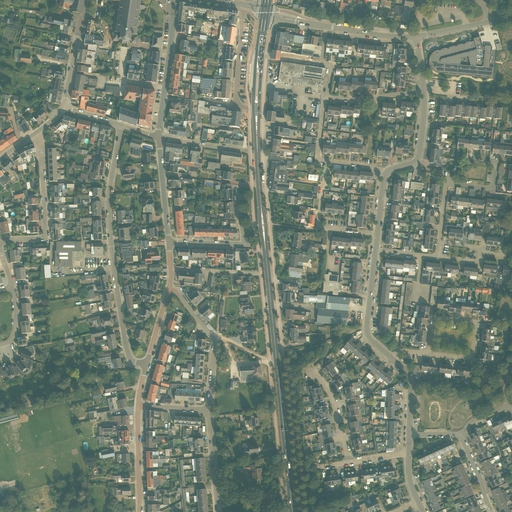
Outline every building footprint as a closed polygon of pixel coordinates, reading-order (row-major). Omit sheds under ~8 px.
[(72,12),(81,14),(82,14),(84,0),(61,0),(59,7),(63,8),(64,8),(66,9),(69,9),(72,10),(72,12)] [(119,42),(120,40),(123,43),(127,44),(131,41),(131,42),(131,44),(137,44),(138,36),(137,36),(137,35),(138,35),(137,35),(137,31),(138,31),(138,30),(137,30),(138,26),(139,27),(139,26),(139,24),(139,22),(138,21),(139,18),(140,18),(140,17),(139,17),(139,15),(140,13),(140,14),(141,13),(140,13),(141,9),(141,10),(142,10),(142,9),(143,9),(144,10),(144,9),(145,8),(146,9),(146,8),(145,8),(145,6),(146,6),(145,6),(144,5),(145,4),(144,4),(142,4),(143,3),(142,3),(142,4),(141,4),(141,0),(142,0),(112,0),(112,1),(119,2),(118,5),(119,5),(118,5),(118,6),(119,6),(118,10),(117,10),(118,11),(118,14),(117,14),(117,15),(118,15),(117,19),(116,18),(116,19),(117,19),(116,19),(116,23),(115,23),(116,24),(116,27),(115,27),(115,28),(116,28),(115,32),(114,32),(115,32),(115,35),(114,35),(113,41),(119,42)] [(293,4),(293,0),(282,0),(282,4),(286,5),(286,2),(288,3),(288,6),(291,7),(291,6),(293,6),(292,8),(307,10),(308,6),(293,4)] [(404,0),(405,3),(404,6),(409,7),(408,10),(412,11),(413,0),(404,0)] [(188,11),(188,10),(189,5),(186,4),(180,3),(179,13),(188,14),(188,11)] [(194,18),(195,12),(198,12),(199,6),(191,5),(190,10),(188,10),(188,11),(188,14),(188,17),(194,18)] [(207,18),(212,18),(214,8),(211,8),(199,6),(198,12),(199,12),(207,14),(206,18),(207,18)] [(226,10),(218,9),(214,8),(212,18),(217,19),(218,19),(217,22),(224,23),(225,17),(225,16),(226,10)] [(364,9),(361,8),(360,19),(369,20),(369,16),(363,15),(364,9)] [(238,11),(226,10),(225,16),(225,17),(232,18),(231,25),(236,26),(238,11)] [(189,26),(193,26),(193,23),(187,22),(188,17),(188,14),(179,13),(178,25),(189,26)] [(44,22),(53,24),(60,26),(72,28),(74,21),(69,20),(54,17),(54,18),(45,17),(44,21),(44,22)] [(88,21),(84,45),(93,46),(103,46),(104,37),(94,37),(94,36),(91,35),(90,35),(91,30),(93,30),(95,22),(88,21)] [(178,25),(177,33),(188,34),(189,26),(178,25)] [(61,30),(61,33),(71,35),(72,28),(60,26),(59,30),(61,30)] [(234,44),(235,37),(236,29),(235,29),(229,28),(221,27),(219,42),(221,42),(221,43),(226,44),(233,45),(233,44),(234,44)] [(284,34),(277,32),(275,39),(283,41),(291,42),(302,44),(303,40),(304,37),(288,35),(288,34),(288,33),(285,33),(284,33),(284,34)] [(70,39),(58,37),(57,40),(58,40),(57,44),(69,47),(68,47),(69,46),(69,45),(70,43),(69,43),(70,39)] [(302,44),(303,44),(315,46),(317,46),(318,38),(315,38),(315,37),(315,38),(309,37),(308,41),(303,40),(302,44)] [(489,77),(492,77),(493,68),(490,68),(491,63),(490,63),(490,60),(491,60),(491,55),(491,51),(492,51),(492,47),(485,46),(485,48),(483,48),(483,47),(480,37),(477,38),(473,39),(474,41),(470,42),(466,43),(462,44),(458,45),(458,46),(454,47),(454,46),(450,47),(450,48),(446,49),(446,48),(441,49),(442,50),(438,51),(438,50),(437,51),(434,52),(433,53),(430,56),(430,57),(429,60),(429,62),(429,63),(429,64),(431,67),(433,70),(434,71),(437,73),(439,73),(439,72),(443,73),(448,74),(448,73),(452,74),(456,75),(456,74),(460,74),(460,75),(464,75),(468,75),(468,76),(473,76),(473,75),(477,76),(476,76),(481,77),(481,76),(485,77),(489,78),(489,77)] [(290,47),(291,42),(283,41),(275,39),(274,45),(287,47),(288,47),(290,47)] [(179,51),(187,52),(188,51),(196,52),(197,46),(189,45),(189,42),(181,41),(179,51)] [(346,42),(344,55),(351,55),(354,56),(355,46),(352,46),(352,42),(346,42),(346,41),(346,42)] [(55,47),(54,51),(67,54),(69,47),(57,44),(50,43),(49,46),(55,47)] [(221,48),(223,48),(226,48),(226,52),(225,60),(227,61),(232,61),(233,57),(233,53),(233,52),(233,48),(233,46),(233,45),(226,44),(221,43),(221,48)] [(407,51),(407,50),(403,50),(404,45),(394,44),(393,49),(394,50),(393,55),(396,56),(406,57),(406,56),(405,56),(406,51),(407,51)] [(287,50),(288,47),(287,47),(274,45),(274,51),(284,53),(290,53),(291,51),(287,50)] [(363,55),(364,45),(358,45),(358,46),(355,46),(354,56),(356,56),(357,56),(357,54),(363,55)] [(376,56),(375,58),(382,59),(385,59),(386,53),(386,49),(383,49),(383,47),(377,47),(377,46),(376,56)] [(86,64),(91,65),(91,61),(94,62),(94,61),(95,59),(95,53),(87,51),(79,50),(78,50),(79,50),(78,54),(78,56),(77,58),(77,62),(77,63),(86,64)] [(131,61),(135,61),(139,62),(139,59),(136,58),(137,51),(132,51),(131,61)] [(281,61),(281,62),(300,64),(318,67),(320,58),(313,57),(301,55),(295,54),(290,53),(284,53),(274,51),(272,51),(271,59),(281,61)] [(152,57),(151,61),(159,62),(160,53),(152,52),(152,53),(149,52),(148,56),(152,57)] [(67,55),(62,53),(58,53),(57,56),(54,55),(54,58),(66,61),(67,55)] [(31,56),(26,56),(21,55),(21,56),(20,62),(20,63),(25,63),(30,64),(31,56)] [(184,63),(185,63),(186,56),(180,56),(174,55),(174,57),(173,62),(181,63),(184,63)] [(406,57),(396,56),(395,62),(393,62),(392,65),(401,65),(402,62),(406,63),(406,62),(405,62),(405,57),(406,57)] [(231,70),(232,64),(227,63),(227,61),(225,60),(222,60),(221,66),(223,66),(223,69),(231,70)] [(180,69),(183,70),(184,63),(181,63),(173,62),(172,68),(180,69)] [(278,82),(283,83),(297,85),(306,86),(306,87),(311,88),(311,92),(317,93),(322,94),(323,89),(326,69),(321,68),(318,68),(318,67),(300,64),(281,62),(278,82)] [(401,68),(401,65),(392,65),(392,67),(397,68),(396,74),(405,75),(406,75),(405,75),(406,69),(401,68)] [(63,72),(63,73),(55,71),(51,70),(47,69),(46,70),(43,69),(41,76),(50,78),(50,77),(55,78),(62,79),(63,72)] [(126,69),(125,75),(127,75),(127,79),(133,80),(134,70),(129,69),(128,69),(126,69)] [(220,80),(230,81),(231,70),(223,69),(222,77),(214,76),(213,79),(220,80)] [(191,91),(195,91),(199,91),(199,89),(200,89),(201,78),(201,76),(193,76),(191,86),(191,91)] [(55,78),(54,84),(63,86),(63,85),(64,80),(62,79),(55,78)] [(230,85),(230,81),(220,80),(213,79),(201,78),(200,89),(207,90),(216,91),(215,92),(229,93),(230,85)] [(143,90),(144,90),(144,88),(137,87),(135,97),(136,97),(140,98),(141,98),(141,95),(143,95),(143,90)] [(169,95),(179,96),(180,90),(178,89),(170,88),(169,95)] [(52,100),(51,103),(60,104),(62,92),(53,90),(49,90),(48,94),(51,94),(50,100),(52,100)] [(72,95),(71,99),(78,100),(79,96),(82,96),(80,108),(85,110),(86,104),(87,104),(87,101),(88,101),(89,91),(86,91),(86,90),(83,90),(83,92),(74,91),(72,91),(72,95)] [(214,99),(214,98),(229,99),(229,93),(215,92),(216,91),(207,90),(207,94),(213,94),(212,99),(214,99)] [(190,101),(191,101),(190,110),(190,115),(188,115),(188,122),(196,123),(197,118),(197,113),(198,101),(194,100),(195,91),(191,91),(190,96),(190,100),(190,101)] [(269,102),(277,103),(277,105),(282,105),(282,99),(286,100),(287,94),(278,93),(270,92),(269,102)] [(143,96),(142,103),(153,105),(154,97),(143,96)] [(55,109),(51,106),(44,101),(42,104),(49,109),(53,111),(55,109)] [(181,109),(187,109),(188,103),(180,103),(180,102),(171,101),(170,107),(169,112),(181,114),(181,109)] [(198,101),(197,113),(202,114),(210,115),(210,113),(212,114),(211,127),(219,128),(219,125),(234,127),(239,128),(240,121),(241,115),(239,113),(229,111),(229,109),(210,106),(210,108),(204,108),(205,102),(198,101)] [(401,101),(401,107),(400,109),(398,108),(397,117),(399,117),(400,116),(406,117),(406,112),(407,102),(407,103),(402,102),(402,101),(401,101)] [(379,107),(379,115),(381,115),(382,113),(388,113),(389,103),(389,104),(383,103),(383,102),(382,107),(379,107)] [(407,102),(406,112),(416,113),(416,108),(413,108),(414,103),(413,103),(413,104),(408,103),(408,102),(407,102)] [(466,103),(462,102),(461,106),(456,105),(456,107),(455,116),(461,117),(461,114),(464,114),(464,117),(470,118),(471,107),(466,106),(466,105),(466,103)] [(105,116),(106,114),(109,115),(111,110),(107,109),(108,108),(104,107),(104,105),(96,103),(95,105),(88,103),(86,111),(105,116)] [(142,103),(141,111),(152,112),(153,105),(142,103)] [(398,108),(395,108),(395,104),(395,105),(389,104),(389,103),(388,113),(388,117),(397,118),(397,117),(398,108)] [(439,117),(444,118),(445,118),(445,114),(449,114),(448,118),(455,118),(455,116),(456,107),(450,107),(450,105),(451,105),(451,103),(446,103),(446,106),(440,106),(439,117)] [(482,105),(477,104),(477,108),(471,107),(470,118),(476,119),(476,116),(480,116),(479,119),(486,120),(486,118),(487,109),(486,109),(481,108),(481,107),(482,107),(482,105)] [(502,109),(498,108),(496,108),(497,107),(497,104),(493,104),(492,107),(487,107),(486,109),(487,109),(486,118),(492,119),(492,115),(495,116),(495,119),(501,119),(502,109)] [(48,112),(44,108),(43,107),(41,110),(41,109),(37,112),(38,113),(33,117),(33,118),(31,120),(34,123),(36,121),(39,123),(42,120),(46,116),(45,114),(48,112)] [(140,118),(151,120),(152,112),(141,111),(140,118)] [(267,122),(275,123),(275,122),(283,123),(284,115),(276,114),(276,112),(268,111),(267,122)] [(68,126),(70,118),(63,116),(63,120),(61,119),(53,126),(57,130),(60,127),(62,126),(64,126),(64,125),(68,126)] [(307,128),(311,128),(312,123),(317,124),(318,119),(303,117),(302,122),(307,122),(307,128)] [(73,131),(75,124),(76,119),(70,118),(68,126),(67,129),(73,131)] [(151,120),(140,118),(139,125),(138,126),(139,126),(150,127),(151,120)] [(25,122),(22,124),(19,120),(16,121),(17,127),(20,133),(24,131),(25,133),(30,131),(25,122)] [(78,120),(76,129),(80,130),(78,139),(80,139),(85,122),(78,120)] [(178,135),(185,136),(185,133),(189,133),(189,128),(190,126),(186,126),(187,122),(180,121),(179,125),(179,128),(178,135)] [(89,132),(90,128),(91,123),(85,122),(80,139),(83,140),(86,131),(89,132)] [(93,123),(91,132),(92,132),(91,138),(90,143),(94,144),(97,133),(100,125),(93,123)] [(179,125),(173,124),(168,124),(167,130),(170,131),(170,134),(178,135),(179,128),(179,125)] [(112,128),(106,127),(103,141),(102,145),(106,146),(109,136),(112,128)] [(290,130),(283,129),(280,128),(275,127),(275,128),(274,135),(282,136),(288,137),(290,130)] [(433,130),(433,137),(441,138),(447,139),(447,135),(445,135),(445,132),(446,128),(437,127),(437,131),(433,130)] [(234,130),(219,128),(219,131),(216,130),(216,133),(215,135),(218,138),(219,136),(221,136),(221,133),(226,134),(225,142),(229,143),(229,144),(237,145),(237,141),(233,141),(234,137),(235,137),(235,135),(233,134),(233,132),(234,130)] [(12,133),(9,136),(7,132),(4,134),(4,136),(3,136),(9,146),(17,140),(12,133)] [(244,138),(243,138),(243,137),(242,135),(241,134),(240,134),(239,134),(236,133),(235,135),(235,137),(234,137),(233,141),(237,141),(237,145),(243,146),(244,138)] [(3,136),(1,138),(1,137),(0,137),(0,141),(3,146),(2,147),(4,149),(9,146),(3,136)] [(465,137),(458,136),(456,152),(459,152),(460,147),(463,148),(463,149),(464,140),(465,137)] [(435,144),(435,147),(443,148),(444,142),(441,142),(441,138),(433,137),(432,144),(435,144)] [(137,156),(141,142),(132,139),(129,147),(133,148),(131,155),(137,156)] [(490,151),(491,146),(491,139),(485,139),(484,140),(485,140),(483,155),(486,155),(486,150),(490,151)] [(396,148),(396,149),(395,155),(396,155),(396,154),(401,154),(401,155),(403,145),(403,143),(394,141),(393,148),(396,148)] [(478,142),(471,141),(470,153),(472,154),(473,149),(477,149),(476,151),(477,151),(477,149),(478,142)] [(166,144),(165,151),(165,152),(166,152),(174,153),(175,145),(166,144)] [(374,151),(377,151),(377,157),(377,156),(383,157),(382,158),(383,158),(384,148),(378,147),(378,145),(375,144),(374,151)] [(33,145),(24,148),(26,156),(27,156),(29,155),(31,163),(35,162),(33,154),(36,153),(33,145)] [(173,157),(174,157),(181,159),(183,146),(175,145),(174,153),(173,157)] [(366,146),(364,146),(362,146),(356,145),(355,153),(361,154),(361,153),(363,154),(365,154),(366,146)] [(412,147),(409,146),(403,145),(401,155),(402,155),(402,154),(407,155),(407,156),(408,156),(408,152),(411,152),(412,147)] [(270,155),(283,157),(284,152),(292,153),(292,149),(272,146),(272,148),(271,151),(270,155)] [(200,149),(191,147),(190,156),(189,160),(181,159),(180,165),(181,165),(186,166),(190,166),(194,167),(198,168),(201,168),(202,164),(198,164),(199,157),(200,149)] [(430,156),(442,157),(443,151),(447,151),(447,148),(443,148),(435,147),(434,150),(431,149),(430,156)] [(27,162),(27,156),(26,156),(24,148),(23,148),(17,153),(20,157),(16,160),(19,165),(22,165),(25,164),(25,162),(27,162)] [(165,163),(167,163),(173,164),(174,157),(173,157),(174,153),(166,152),(165,163)] [(231,166),(232,161),(241,162),(242,154),(222,152),(220,164),(217,163),(216,171),(219,171),(220,164),(231,166)] [(142,154),(143,163),(151,162),(150,154),(142,154)] [(442,158),(442,157),(430,156),(430,163),(433,163),(433,166),(441,167),(441,164),(441,160),(443,160),(443,158),(442,158)] [(94,158),(93,161),(93,163),(90,162),(89,168),(105,170),(105,168),(104,167),(105,163),(102,163),(102,160),(103,159),(94,158)] [(2,166),(5,170),(7,172),(7,171),(10,174),(8,175),(11,179),(17,174),(14,170),(12,172),(10,169),(13,166),(12,164),(8,161),(2,166)] [(287,163),(280,163),(276,162),(272,162),(271,169),(279,170),(286,171),(286,169),(293,169),(293,162),(287,161),(287,163)] [(216,171),(217,163),(208,162),(207,169),(216,171)] [(178,168),(181,168),(181,165),(180,165),(173,164),(167,163),(166,171),(177,173),(178,168)] [(128,180),(131,180),(131,179),(135,179),(134,170),(133,171),(133,167),(125,168),(125,172),(123,172),(124,179),(128,179),(128,180)] [(105,170),(89,168),(88,174),(90,175),(90,178),(91,178),(99,180),(99,176),(102,177),(103,173),(104,173),(105,170)] [(6,177),(3,173),(0,169),(0,181),(4,186),(9,181),(12,184),(13,183),(11,180),(11,179),(8,175),(6,177)] [(278,179),(282,179),(282,174),(286,175),(286,171),(279,170),(271,169),(269,181),(270,181),(278,182),(278,179)] [(232,173),(219,171),(216,171),(216,175),(223,176),(223,180),(231,181),(232,173)] [(169,188),(176,188),(176,187),(180,188),(181,183),(179,183),(180,179),(169,178),(169,182),(170,183),(169,188)] [(269,189),(292,192),(293,186),(289,186),(289,185),(278,184),(278,182),(270,181),(269,189)] [(140,193),(143,193),(148,193),(148,190),(154,189),(153,183),(144,184),(144,187),(139,188),(140,193)] [(231,184),(222,185),(223,190),(224,190),(224,201),(233,200),(232,196),(232,189),(231,189),(231,184)] [(431,189),(431,191),(438,192),(439,191),(439,192),(439,191),(439,186),(428,184),(428,188),(431,189)] [(59,189),(59,186),(52,186),(52,190),(51,191),(51,193),(50,193),(50,198),(63,198),(63,192),(60,193),(60,189),(59,189)] [(89,192),(89,196),(101,197),(102,189),(94,188),(94,189),(91,188),(90,192),(89,192)] [(183,190),(183,191),(174,192),(174,199),(182,198),(184,198),(184,194),(186,194),(186,195),(192,194),(192,189),(183,190)] [(298,198),(293,197),(288,196),(287,204),(297,205),(298,201),(301,201),(301,198),(309,198),(312,199),(313,195),(308,194),(298,193),(298,198)] [(392,200),(399,201),(399,204),(408,205),(408,202),(403,201),(404,195),(393,193),(392,200)] [(26,208),(32,208),(32,205),(34,205),(38,205),(37,194),(28,196),(28,199),(29,205),(21,205),(22,208),(26,208)] [(483,212),(484,201),(485,196),(482,196),(481,201),(478,201),(478,199),(477,211),(483,212)] [(457,206),(458,198),(455,198),(451,197),(451,198),(449,198),(448,198),(447,199),(447,200),(446,202),(451,203),(450,205),(454,205),(453,210),(457,210),(457,209),(457,206)] [(64,205),(64,203),(65,203),(65,205),(67,205),(67,203),(65,203),(65,198),(63,198),(50,198),(50,203),(54,203),(54,206),(64,205)] [(175,206),(183,205),(187,205),(186,202),(189,202),(188,198),(184,198),(182,198),(174,199),(175,206)] [(144,212),(148,212),(153,213),(153,210),(154,201),(150,201),(150,200),(144,200),(144,204),(142,204),(141,205),(141,207),(142,208),(144,208),(144,212)] [(504,209),(506,210),(507,202),(501,201),(501,200),(501,201),(500,201),(499,212),(504,212),(504,209)] [(233,203),(225,203),(226,213),(224,214),(225,215),(234,217),(234,213),(233,203)] [(408,208),(408,205),(399,204),(398,207),(392,206),(391,211),(390,211),(390,212),(391,212),(391,213),(399,213),(402,214),(403,207),(408,208)] [(64,205),(54,206),(54,208),(50,209),(50,214),(60,214),(62,214),(62,208),(64,208),(64,205)] [(291,211),(290,219),(294,220),(298,220),(300,221),(301,221),(301,219),(302,215),(302,213),(306,213),(306,208),(300,207),(294,206),(293,211),(291,211)] [(434,211),(429,210),(425,210),(425,207),(419,206),(414,206),(414,209),(418,210),(418,209),(424,210),(423,216),(426,217),(434,218),(434,211)] [(26,208),(26,211),(26,216),(29,216),(38,216),(38,210),(32,210),(32,208),(26,208)] [(118,212),(118,223),(119,224),(124,223),(124,224),(126,224),(126,223),(132,223),(132,216),(131,216),(125,217),(125,212),(125,211),(118,212)] [(60,219),(60,214),(50,214),(51,219),(54,219),(54,222),(66,221),(66,219),(63,219),(60,219)] [(26,221),(27,225),(33,224),(33,222),(39,221),(38,216),(29,216),(29,219),(27,219),(26,221)] [(0,223),(0,228),(9,227),(8,224),(11,223),(10,218),(5,219),(3,220),(4,222),(0,223)] [(466,229),(465,237),(468,237),(467,239),(473,240),(473,241),(473,240),(474,240),(475,229),(469,228),(470,219),(469,219),(467,218),(466,223),(466,229)] [(66,224),(66,221),(54,222),(54,224),(51,224),(51,230),(60,229),(63,229),(63,224),(66,224)] [(466,229),(466,223),(464,223),(463,227),(460,227),(459,230),(456,230),(455,238),(462,239),(463,229),(466,229)] [(27,231),(30,230),(30,234),(39,233),(39,227),(33,227),(33,224),(27,225),(27,231)] [(474,240),(481,241),(482,231),(485,231),(486,225),(483,225),(482,230),(475,229),(474,240)] [(448,237),(455,238),(456,230),(456,227),(447,226),(446,235),(449,235),(448,237)] [(10,233),(9,228),(9,227),(0,228),(0,230),(1,234),(3,234),(4,237),(12,236),(11,232),(10,233)] [(119,229),(119,237),(120,240),(130,239),(129,228),(119,229)] [(52,241),(57,241),(62,241),(61,234),(60,234),(60,229),(51,230),(51,235),(52,235),(52,241)] [(150,238),(153,238),(157,237),(157,229),(149,229),(149,230),(146,230),(146,233),(146,238),(150,237),(150,238)] [(397,239),(398,236),(398,232),(387,231),(386,237),(385,237),(386,237),(386,238),(397,239)] [(305,239),(305,236),(302,236),(302,234),(295,233),(294,241),(301,242),(302,239),(305,239)] [(490,238),(487,237),(486,245),(492,246),(493,246),(494,238),(494,235),(491,234),(490,238)] [(425,242),(433,243),(433,238),(434,238),(433,238),(433,237),(422,235),(421,235),(420,239),(425,239),(425,242)] [(397,246),(397,241),(397,239),(386,238),(385,244),(393,245),(397,246)] [(298,249),(300,249),(300,248),(303,249),(304,244),(301,244),(301,242),(294,241),(293,248),(298,249)] [(81,242),(80,242),(78,242),(61,242),(56,242),(56,248),(56,251),(55,251),(55,267),(72,267),(85,268),(85,267),(84,267),(84,255),(81,255),(81,252),(81,242)] [(133,263),(132,244),(132,242),(127,243),(120,243),(120,250),(121,250),(122,261),(123,261),(123,263),(133,263)] [(41,245),(41,254),(42,260),(44,260),(44,254),(46,254),(46,257),(50,257),(50,248),(47,248),(46,244),(41,245)] [(41,254),(41,245),(36,245),(33,245),(33,258),(36,258),(36,254),(41,254)] [(10,257),(20,256),(19,251),(21,250),(21,247),(15,248),(15,251),(10,251),(10,257)] [(207,260),(213,261),(212,265),(215,265),(216,261),(216,251),(206,251),(205,258),(208,258),(207,260)] [(226,253),(224,253),(224,251),(216,251),(216,261),(215,265),(218,265),(218,260),(225,261),(225,260),(226,260),(226,259),(226,260),(226,259),(226,253)] [(226,251),(226,253),(226,259),(226,260),(226,259),(232,259),(232,264),(235,265),(235,261),(235,258),(235,256),(233,256),(233,252),(226,251)] [(156,252),(144,253),(146,264),(146,265),(152,264),(152,261),(160,260),(159,253),(156,254),(156,252)] [(248,262),(248,255),(245,255),(245,252),(236,252),(235,252),(235,256),(235,258),(235,261),(237,260),(243,264),(244,263),(248,262)] [(298,255),(292,254),(290,265),(289,265),(289,270),(301,272),(302,266),(297,266),(298,262),(308,264),(309,255),(299,254),(298,255)] [(11,263),(15,263),(16,263),(16,266),(21,265),(22,265),(22,262),(20,262),(20,256),(10,257),(11,263)] [(432,272),(433,264),(426,263),(426,267),(423,266),(422,274),(428,275),(428,271),(432,272)] [(434,264),(433,264),(432,272),(435,272),(435,276),(438,276),(441,276),(442,268),(439,268),(440,265),(434,264),(434,263),(434,264)] [(21,265),(21,268),(16,269),(16,275),(26,274),(25,268),(27,268),(27,265),(22,265),(21,265)] [(45,278),(51,278),(51,277),(53,277),(53,273),(51,274),(50,265),(44,266),(45,278)] [(447,274),(451,274),(452,266),(445,265),(445,269),(442,268),(441,276),(444,277),(447,277),(447,274)] [(461,272),(458,272),(459,267),(453,266),(453,265),(453,266),(452,266),(451,274),(458,275),(457,278),(460,279),(461,272)] [(496,279),(495,281),(498,281),(500,271),(497,271),(497,267),(492,266),(492,265),(491,265),(491,266),(490,266),(489,278),(496,279)] [(498,284),(498,286),(501,286),(502,282),(502,280),(505,281),(506,276),(509,276),(510,267),(503,266),(503,271),(500,271),(498,281),(498,284)] [(464,268),(464,272),(461,272),(460,279),(463,279),(463,275),(466,276),(466,279),(469,280),(470,276),(471,268),(464,268)] [(477,274),(478,269),(472,268),(471,268),(470,276),(477,277),(476,281),(479,281),(480,275),(477,274)] [(184,281),(185,273),(179,273),(178,280),(181,281),(181,286),(186,287),(186,286),(187,281),(184,281)] [(186,286),(194,286),(194,284),(202,285),(203,275),(195,274),(185,273),(184,281),(187,281),(186,286)] [(338,283),(339,276),(331,275),(331,274),(330,273),(329,273),(328,274),(328,275),(324,274),(323,282),(338,283)] [(17,280),(21,280),(22,280),(22,283),(25,283),(28,283),(28,280),(26,280),(26,274),(16,275),(17,280)] [(106,275),(101,276),(99,276),(100,277),(97,277),(97,278),(97,281),(100,280),(101,283),(108,282),(106,275)] [(159,278),(154,277),(147,276),(147,279),(150,280),(150,283),(158,285),(159,278)] [(239,292),(240,295),(247,294),(247,291),(251,291),(250,282),(245,283),(244,276),(235,277),(235,281),(238,281),(239,286),(242,286),(242,292),(239,292)] [(25,283),(25,286),(20,286),(20,292),(30,291),(29,286),(31,285),(31,282),(28,283),(25,283)] [(99,291),(104,291),(109,290),(108,282),(101,283),(101,284),(98,284),(99,291)] [(144,289),(152,291),(157,292),(158,285),(150,283),(146,282),(146,285),(145,285),(144,289)] [(339,283),(338,283),(323,282),(322,292),(327,293),(327,291),(332,292),(332,295),(338,296),(339,290),(339,285),(339,283)] [(282,291),(289,291),(289,292),(296,293),(297,293),(297,290),(301,290),(302,286),(298,285),(298,284),(296,284),(282,283),(282,291)] [(125,295),(132,294),(131,285),(124,286),(125,295)] [(21,298),(25,298),(26,298),(26,301),(33,300),(32,297),(30,297),(30,291),(20,292),(21,298)] [(145,301),(149,302),(153,303),(154,299),(155,296),(149,294),(149,292),(144,291),(142,299),(146,300),(145,301)] [(198,302),(201,300),(197,293),(197,292),(198,292),(184,291),(184,295),(189,301),(190,300),(194,305),(195,304),(195,305),(198,303),(198,302)] [(289,303),(292,303),(292,302),(294,303),(295,300),(295,295),(296,295),(296,293),(289,292),(289,293),(284,293),(283,302),(284,302),(289,303)] [(326,309),(326,303),(327,296),(318,295),(317,295),(317,296),(310,296),(310,294),(304,293),(299,293),(298,303),(309,303),(319,303),(318,309),(326,309)] [(110,294),(105,295),(100,295),(100,296),(101,303),(104,302),(111,301),(110,294)] [(131,295),(126,296),(128,309),(133,309),(134,308),(133,305),(133,302),(133,301),(133,299),(132,299),(131,295)] [(327,296),(326,303),(326,309),(333,310),(334,305),(332,304),(333,296),(327,296)] [(349,298),(344,297),(333,296),(332,304),(334,305),(333,310),(348,311),(349,298)] [(26,301),(27,304),(22,304),(22,310),(31,309),(31,303),(33,303),(33,300),(26,301)] [(102,310),(107,309),(112,308),(111,301),(104,302),(104,306),(102,306),(102,310)] [(203,303),(205,306),(201,309),(202,310),(199,313),(206,321),(204,318),(207,316),(208,317),(212,313),(207,307),(208,305),(205,302),(203,303)] [(250,303),(246,303),(241,304),(241,309),(244,309),(244,314),(254,313),(253,306),(251,306),(250,303)] [(86,316),(91,314),(90,305),(80,306),(81,312),(85,311),(86,316)] [(23,316),(26,316),(28,315),(28,318),(32,318),(34,318),(34,315),(32,315),(31,309),(22,310),(23,316)] [(147,311),(143,309),(141,316),(143,317),(142,320),(146,321),(147,318),(149,318),(151,311),(148,309),(147,311)] [(348,311),(333,310),(326,309),(318,309),(317,323),(314,323),(314,325),(318,325),(325,325),(325,324),(328,324),(346,326),(348,311)] [(285,320),(290,320),(294,320),(294,319),(305,321),(306,312),(291,310),(286,310),(285,320)] [(179,325),(181,319),(183,314),(173,311),(172,314),(170,321),(179,325)] [(101,316),(91,318),(92,322),(98,320),(98,323),(102,322),(103,326),(113,325),(112,317),(109,318),(102,319),(101,316)] [(25,319),(26,322),(21,322),(21,328),(30,327),(30,321),(32,321),(32,318),(28,318),(25,319)] [(167,329),(172,330),(177,332),(179,325),(170,321),(167,329)] [(298,327),(298,326),(293,326),(293,328),(289,329),(290,335),(298,335),(298,334),(298,333),(298,332),(305,332),(305,326),(298,327)] [(31,333),(30,327),(21,328),(22,334),(27,333),(27,336),(29,336),(33,336),(33,333),(31,333)] [(130,327),(132,334),(132,336),(142,340),(145,332),(141,331),(142,328),(139,327),(130,327)] [(495,328),(492,327),(487,327),(486,330),(483,329),(482,335),(490,336),(494,337),(493,337),(494,337),(494,334),(491,333),(491,330),(495,331),(495,328)] [(256,339),(256,335),(255,332),(254,333),(254,328),(247,328),(247,330),(242,331),(243,336),(241,336),(241,343),(249,342),(248,340),(256,339)] [(169,341),(171,342),(172,338),(176,339),(177,335),(170,332),(170,334),(166,333),(164,339),(169,341)] [(115,335),(110,336),(106,336),(103,337),(103,340),(96,341),(97,345),(105,343),(116,342),(115,335)] [(294,344),(299,343),(306,343),(306,336),(298,337),(298,335),(290,335),(290,342),(294,342),(294,344)] [(493,340),(490,339),(490,336),(482,335),(481,341),(485,342),(484,345),(494,346),(494,343),(493,343),(493,340)] [(18,346),(23,346),(27,346),(27,340),(29,339),(29,336),(27,336),(22,337),(23,340),(18,340),(18,346)] [(195,340),(194,347),(194,352),(195,352),(203,353),(204,348),(205,348),(206,340),(204,340),(205,337),(199,336),(197,336),(195,340)] [(426,337),(415,336),(414,345),(420,346),(421,343),(425,343),(426,337)] [(343,348),(346,351),(347,352),(349,350),(353,344),(351,343),(354,339),(352,337),(343,348)] [(108,346),(109,350),(117,348),(116,342),(105,343),(105,347),(108,346)] [(349,350),(353,353),(361,344),(359,342),(355,346),(353,344),(349,350)] [(173,347),(167,346),(163,344),(160,352),(170,355),(171,355),(173,347)] [(353,353),(357,357),(361,352),(359,350),(363,346),(361,344),(353,353)] [(498,346),(494,346),(484,345),(484,348),(481,347),(480,353),(488,354),(488,352),(491,352),(492,351),(492,349),(494,349),(495,350),(497,350),(498,349),(498,346)] [(21,352),(20,355),(21,356),(21,357),(24,358),(30,360),(31,355),(33,355),(34,352),(32,346),(25,348),(26,351),(25,351),(25,352),(22,351),(22,353),(21,352)] [(357,357),(361,360),(369,351),(367,350),(364,353),(361,352),(357,357)] [(365,364),(367,362),(370,359),(368,357),(371,353),(369,351),(361,360),(361,361),(360,362),(364,365),(365,364)] [(158,360),(163,362),(165,363),(166,362),(167,362),(166,365),(174,367),(175,364),(168,362),(170,355),(160,352),(158,360)] [(482,363),(489,363),(491,364),(492,361),(491,361),(492,355),(488,355),(488,354),(480,353),(479,359),(483,360),(482,363)] [(113,363),(114,369),(122,367),(120,359),(111,360),(110,356),(103,358),(100,358),(97,359),(98,362),(105,361),(106,364),(113,363)] [(23,361),(22,362),(20,360),(19,361),(18,360),(16,362),(17,363),(16,364),(17,366),(22,372),(26,368),(27,369),(29,370),(30,370),(33,361),(30,360),(24,358),(23,361)] [(325,374),(326,373),(326,374),(335,367),(332,362),(334,361),(332,358),(325,364),(327,366),(323,369),(323,370),(322,370),(325,374)] [(374,358),(371,362),(367,367),(371,371),(375,365),(373,364),(376,360),(374,358)] [(377,367),(375,365),(371,371),(368,373),(373,377),(375,374),(383,365),(381,363),(377,367)] [(418,372),(420,373),(420,375),(426,376),(427,372),(427,363),(422,363),(421,366),(418,366),(418,372)] [(436,374),(436,368),(434,368),(434,364),(427,363),(427,372),(433,373),(433,374),(436,374)] [(164,366),(162,366),(157,364),(154,372),(162,374),(164,366)] [(15,376),(18,375),(19,374),(22,377),(25,375),(22,372),(17,366),(15,368),(14,367),(13,368),(12,366),(10,366),(10,365),(7,366),(7,367),(6,367),(7,371),(5,371),(4,376),(8,376),(8,377),(14,375),(15,376)] [(375,374),(379,378),(384,372),(382,371),(385,367),(383,365),(375,374)] [(445,374),(446,366),(440,365),(439,368),(436,368),(436,374),(438,375),(439,373),(445,374)] [(241,380),(246,380),(250,380),(250,376),(261,375),(260,366),(240,367),(241,380)] [(454,377),(454,370),(452,370),(452,366),(446,366),(445,374),(451,375),(451,376),(454,377)] [(339,372),(335,367),(326,374),(330,379),(334,376),(335,378),(340,375),(338,372),(339,372)] [(463,376),(464,368),(458,367),(457,370),(454,370),(454,377),(453,380),(462,381),(463,376)] [(471,382),(472,379),(472,372),(469,372),(470,368),(464,368),(463,376),(465,376),(465,380),(468,380),(468,382),(471,382)] [(384,372),(379,378),(383,381),(391,372),(389,370),(386,374),(384,372)] [(152,380),(159,382),(160,382),(161,382),(161,385),(169,387),(170,383),(162,381),(162,379),(161,378),(162,374),(154,372),(152,380)] [(383,381),(387,385),(392,380),(390,378),(393,374),(391,372),(383,381)] [(337,388),(341,385),(344,383),(345,385),(348,384),(349,384),(348,381),(346,378),(344,379),(340,375),(335,378),(337,381),(333,383),(337,388)] [(106,393),(119,390),(124,388),(123,384),(124,384),(123,380),(115,382),(116,385),(104,388),(106,393)] [(348,384),(349,387),(344,388),(346,394),(354,392),(357,392),(356,389),(358,388),(359,388),(358,382),(349,384),(348,384)] [(173,390),(176,391),(176,392),(175,392),(174,400),(181,401),(182,389),(176,389),(177,384),(170,384),(169,390),(173,390),(173,386),(173,390)] [(159,395),(161,389),(161,388),(160,388),(158,387),(158,386),(156,386),(151,385),(149,393),(156,394),(159,395)] [(314,386),(309,387),(307,387),(308,393),(311,393),(312,396),(322,394),(321,390),(320,391),(320,388),(315,389),(314,386)] [(388,389),(388,391),(388,397),(388,398),(399,398),(400,394),(394,394),(395,391),(395,387),(388,389)] [(100,391),(92,393),(93,399),(102,397),(100,391)] [(345,400),(347,399),(347,400),(353,399),(353,401),(360,400),(362,400),(362,398),(360,399),(359,394),(360,394),(360,391),(357,392),(354,392),(346,394),(346,395),(344,395),(345,400)] [(154,403),(156,394),(149,393),(147,401),(154,403)] [(318,404),(317,401),(322,400),(322,397),(323,397),(322,394),(312,396),(313,399),(310,400),(311,406),(313,405),(314,405),(313,405),(318,404)] [(111,398),(113,406),(114,410),(118,409),(128,407),(127,403),(126,399),(118,401),(117,397),(111,398)] [(360,400),(353,401),(354,404),(348,406),(349,411),(361,409),(365,408),(364,404),(363,404),(361,404),(360,400)] [(314,411),(315,414),(328,412),(327,408),(326,406),(321,407),(320,404),(318,404),(313,405),(314,405),(313,405),(315,411),(314,411)] [(350,417),(355,416),(356,419),(362,418),(360,411),(361,410),(361,409),(349,411),(350,417)] [(111,411),(97,413),(96,411),(88,412),(90,421),(112,418),(111,411)] [(154,420),(154,416),(161,416),(161,419),(164,420),(164,412),(154,411),(146,411),(146,420),(154,420)] [(323,419),(324,419),(329,418),(328,415),(329,415),(328,412),(315,414),(311,415),(312,418),(314,419),(316,419),(317,424),(317,423),(324,422),(323,419)] [(117,422),(118,426),(129,426),(128,416),(123,416),(119,416),(113,417),(113,422),(117,422)] [(253,416),(244,417),(244,422),(248,421),(249,427),(259,426),(258,418),(253,419),(253,416)] [(356,422),(354,422),(349,423),(351,429),(361,426),(360,421),(362,421),(362,419),(364,419),(364,417),(362,418),(356,419),(356,422)] [(504,427),(504,428),(505,430),(508,429),(506,426),(510,425),(511,423),(511,418),(508,420),(507,417),(504,419),(504,417),(501,418),(505,427),(504,427)] [(500,429),(504,428),(504,427),(505,427),(501,418),(499,419),(500,421),(497,422),(500,429)] [(322,429),(323,432),(332,430),(331,424),(325,425),(325,422),(324,422),(317,423),(317,424),(318,427),(319,427),(320,430),(322,429)] [(489,427),(491,432),(493,436),(498,434),(499,433),(498,431),(500,429),(497,422),(494,423),(494,422),(491,423),(493,426),(489,427)] [(361,426),(351,429),(352,434),(356,433),(357,436),(364,435),(366,434),(366,431),(363,432),(362,427),(362,426),(361,426)] [(471,430),(472,434),(469,436),(470,437),(469,437),(470,437),(472,441),(479,437),(478,434),(479,434),(481,433),(480,431),(479,428),(477,429),(477,428),(471,430)] [(328,441),(328,437),(333,436),(332,430),(323,432),(319,433),(320,436),(321,436),(322,442),(328,441)] [(155,432),(151,432),(146,432),(146,440),(167,439),(167,440),(169,440),(169,436),(155,436),(155,432)] [(354,445),(362,444),(362,441),(365,440),(364,435),(357,436),(358,439),(353,440),(354,445)] [(482,436),(480,437),(479,437),(472,441),(473,445),(474,445),(474,446),(484,441),(482,436)] [(511,436),(507,438),(503,441),(504,444),(507,442),(509,447),(511,445),(511,436)] [(122,445),(124,444),(129,444),(129,437),(121,438),(122,441),(117,442),(117,441),(116,441),(116,442),(115,442),(115,446),(122,445)] [(146,448),(156,448),(156,442),(162,442),(166,442),(167,440),(167,439),(146,440),(146,448)] [(193,441),(190,441),(190,447),(203,446),(202,439),(197,439),(194,439),(194,441),(193,441)] [(335,443),(329,444),(328,441),(322,442),(324,448),(326,448),(327,451),(336,449),(335,443)] [(476,451),(487,446),(484,441),(474,446),(473,447),(474,447),(476,451)] [(447,444),(450,451),(453,450),(454,452),(456,451),(452,442),(451,443),(451,442),(450,442),(447,444)] [(367,452),(366,447),(366,443),(362,444),(354,445),(355,451),(358,450),(359,453),(367,452)] [(195,450),(195,455),(204,454),(203,446),(190,447),(190,451),(195,450)] [(258,446),(253,446),(243,447),(243,448),(243,455),(254,455),(254,453),(259,453),(258,449),(259,449),(259,447),(258,447),(258,446)] [(444,457),(447,456),(442,447),(441,447),(441,446),(437,448),(440,456),(443,454),(444,457)] [(489,451),(487,446),(476,451),(478,455),(477,455),(478,455),(489,451)] [(432,451),(437,460),(439,459),(437,457),(440,456),(437,448),(433,450),(434,450),(432,451)] [(325,454),(325,455),(326,460),(332,459),(332,456),(337,455),(336,449),(327,451),(322,452),(323,455),(325,454)] [(101,452),(102,459),(115,456),(113,450),(101,452)] [(427,452),(431,460),(433,459),(434,461),(437,460),(432,451),(431,452),(431,451),(427,452)] [(481,461),(485,459),(489,457),(487,454),(490,453),(489,451),(478,455),(479,456),(478,457),(479,457),(481,461)] [(146,460),(159,459),(159,456),(155,456),(155,452),(146,452),(146,460)] [(129,454),(116,455),(116,459),(120,459),(119,459),(119,463),(130,462),(129,454)] [(420,464),(423,463),(425,466),(426,467),(427,466),(427,465),(423,456),(421,456),(421,455),(417,457),(420,464)] [(492,458),(486,461),(482,463),(482,464),(481,464),(482,464),(484,468),(495,463),(496,463),(495,460),(493,460),(492,458)] [(147,468),(152,468),(153,468),(153,464),(162,463),(165,463),(165,459),(162,459),(159,459),(146,460),(147,468)] [(497,468),(495,463),(484,468),(486,472),(485,472),(485,473),(486,472),(486,473),(497,468)] [(454,468),(455,470),(452,472),(453,474),(465,469),(464,469),(462,464),(454,468)] [(259,465),(254,465),(249,466),(249,465),(241,465),(241,472),(251,471),(253,485),(261,484),(260,480),(261,480),(261,473),(262,473),(261,470),(261,469),(259,469),(259,465)] [(379,480),(385,479),(385,480),(388,479),(386,467),(385,466),(381,467),(381,468),(380,468),(381,472),(378,473),(379,480)] [(388,479),(389,482),(392,482),(392,478),(397,477),(396,471),(393,471),(392,466),(386,467),(388,479)] [(374,469),(374,468),(368,469),(369,470),(368,470),(370,479),(373,479),(373,481),(379,480),(378,473),(375,473),(374,469)] [(488,478),(500,473),(498,468),(497,468),(486,473),(486,474),(487,474),(488,478)] [(454,477),(457,476),(458,478),(466,474),(464,469),(465,469),(453,474),(454,477)] [(362,471),(363,476),(360,477),(361,483),(367,482),(367,480),(370,479),(368,470),(362,471)] [(360,477),(357,477),(356,472),(355,471),(350,472),(352,483),(352,484),(355,484),(361,483),(360,477)] [(153,472),(152,472),(147,472),(147,480),(157,480),(166,479),(166,477),(162,477),(162,476),(157,476),(157,477),(153,477),(153,472)] [(344,474),(345,477),(345,479),(342,479),(343,486),(349,485),(349,483),(352,483),(350,472),(345,472),(345,474),(344,474)] [(500,473),(488,478),(490,482),(489,482),(490,482),(490,483),(501,478),(500,476),(501,476),(500,473)] [(118,481),(119,482),(130,482),(130,475),(125,475),(125,474),(113,474),(113,479),(118,479),(118,481)] [(458,484),(469,479),(466,474),(458,478),(459,480),(456,482),(458,484)] [(326,476),(327,482),(324,482),(325,491),(329,494),(335,493),(333,485),(334,485),(332,475),(326,476)] [(339,480),(339,479),(338,475),(332,475),(334,485),(337,484),(337,487),(343,486),(342,479),(339,480)] [(493,488),(497,486),(504,483),(502,480),(504,479),(503,477),(501,478),(490,483),(491,484),(490,484),(491,484),(493,488)] [(431,478),(426,480),(422,482),(422,484),(421,484),(423,488),(431,484),(429,482),(432,481),(431,478)] [(469,479),(458,484),(459,487),(462,485),(463,488),(469,485),(471,484),(469,479)] [(157,482),(157,480),(147,480),(147,488),(148,494),(156,493),(156,488),(157,488),(157,482)] [(471,490),(470,487),(469,485),(463,488),(461,489),(462,491),(459,492),(460,495),(472,489),(471,490)] [(386,491),(387,494),(390,498),(401,493),(399,488),(393,491),(392,488),(386,491)] [(427,498),(435,494),(434,491),(436,490),(436,488),(435,488),(426,492),(427,494),(426,494),(427,498)] [(500,488),(496,489),(492,491),(494,495),(493,496),(494,496),(505,491),(504,490),(501,491),(500,488)] [(464,496),(465,498),(473,495),(471,490),(472,490),(472,489),(460,495),(461,497),(464,496)] [(505,492),(505,491),(494,496),(494,497),(494,498),(494,497),(496,501),(508,496),(506,491),(505,492)] [(270,493),(265,494),(258,495),(259,504),(267,503),(267,504),(275,502),(274,497),(275,497),(275,492),(270,493)] [(390,498),(392,503),(393,506),(399,503),(397,500),(404,497),(401,493),(390,498)] [(474,496),(469,498),(466,500),(468,503),(465,504),(466,506),(476,501),(475,499),(476,499),(475,499),(474,496)] [(508,496),(496,501),(498,505),(497,505),(497,506),(498,505),(498,506),(509,501),(509,502),(510,501),(508,496)] [(375,511),(380,509),(378,504),(381,503),(378,497),(373,499),(374,501),(371,503),(375,511)] [(432,508),(439,504),(438,501),(441,500),(440,498),(431,502),(431,503),(430,504),(432,508)] [(477,503),(476,501),(466,506),(468,511),(471,510),(470,510),(479,506),(477,503),(478,503),(477,503)] [(499,507),(501,511),(509,507),(507,504),(510,503),(509,502),(509,501),(498,506),(499,507),(498,507),(499,507)] [(364,510),(367,509),(368,511),(373,511),(375,511),(371,503),(368,504),(367,502),(362,505),(364,510)]
